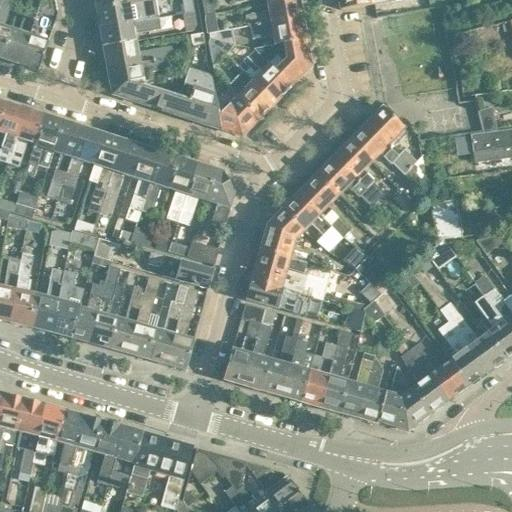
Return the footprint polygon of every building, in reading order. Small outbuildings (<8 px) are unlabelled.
[(0,0),(0,59),(1,60),(11,31),(3,28),(11,3),(5,1),(5,0),(0,0)] [(37,11),(20,66),(38,72),(48,42),(56,18),(57,15),(54,0),(40,0),(39,3),(37,11)] [(94,0),(97,11),(146,2),(145,0),(94,0)] [(193,12),(191,0),(181,2),(183,14),(193,12)] [(199,0),(202,16),(214,14),(211,0),(199,0)] [(250,26),(301,17),(297,0),(288,0),(267,4),(268,12),(245,16),(247,27),(250,26)] [(338,0),(340,11),(366,6),(374,4),(394,1),(394,0),(338,0)] [(146,2),(97,11),(100,28),(157,18),(154,1),(146,2)] [(11,31),(1,60),(20,66),(37,11),(39,3),(34,2),(31,10),(26,8),(23,16),(18,33),(11,31)] [(196,28),(193,12),(183,14),(181,14),(184,33),(193,32),(196,28)] [(202,16),(206,34),(217,32),(214,14),(202,16)] [(275,46),(305,40),(301,17),(250,26),(252,39),(273,35),(275,46)] [(159,29),(157,18),(100,28),(103,48),(136,42),(134,33),(159,29)] [(206,34),(206,38),(233,45),(230,30),(217,32),(206,34)] [(205,58),(201,34),(195,35),(196,46),(198,52),(199,59),(205,58)] [(195,35),(186,37),(188,47),(191,47),(196,46),(195,35)] [(233,45),(206,38),(207,44),(215,44),(225,54),(233,45)] [(276,72),(291,87),(310,67),(305,40),(275,46),(254,50),(269,65),(276,72)] [(103,48),(104,51),(107,70),(165,59),(171,58),(169,47),(163,48),(138,53),(136,45),(136,42),(103,48)] [(215,44),(207,44),(212,68),(225,54),(215,44)] [(171,58),(165,59),(107,70),(110,88),(143,82),(141,74),(172,68),(171,58)] [(239,67),(243,72),(275,103),(291,87),(276,72),(269,65),(262,72),(248,58),(239,67)] [(184,85),(179,100),(174,116),(221,131),(219,116),(211,77),(208,76),(191,70),(186,86),(184,85)] [(227,88),(237,98),(258,120),(275,103),(243,72),(227,88)] [(174,116),(179,100),(184,85),(181,84),(171,81),(166,95),(144,88),(143,82),(110,88),(112,96),(174,116)] [(241,137),(258,120),(237,98),(224,111),(221,114),(219,116),(221,131),(224,132),(228,133),(241,137)] [(0,151),(0,161),(8,164),(26,110),(5,103),(0,119),(0,134),(5,136),(0,151)] [(369,121),(366,124),(392,149),(407,133),(382,108),(369,121)] [(492,108),(478,112),(483,133),(498,131),(492,108)] [(44,116),(26,110),(8,164),(18,167),(26,143),(35,145),(44,116)] [(48,168),(53,153),(63,122),(44,116),(35,145),(25,174),(32,176),(36,165),(48,168)] [(58,201),(82,128),(63,122),(53,153),(61,155),(47,197),(58,201)] [(366,124),(350,141),(371,161),(378,154),(391,166),(392,164),(405,177),(412,169),(399,157),(391,149),(392,149),(366,124)] [(103,135),(82,128),(58,201),(70,205),(83,163),(90,165),(93,166),(103,135)] [(511,129),(483,134),(472,135),(474,155),(511,150),(511,129)] [(96,185),(88,211),(99,214),(123,141),(103,135),(93,166),(88,182),(96,185)] [(457,151),(470,149),(468,136),(455,137),(457,151)] [(124,176),(131,178),(141,147),(123,141),(99,214),(110,218),(124,176)] [(362,170),(371,161),(350,141),(334,157),(379,201),(385,195),(374,184),(375,182),(362,170)] [(137,223),(140,212),(159,153),(141,147),(131,178),(139,181),(126,219),(137,223)] [(405,151),(399,157),(412,169),(419,176),(425,182),(421,160),(418,163),(405,151)] [(177,159),(159,153),(140,212),(151,215),(160,188),(168,190),(177,159)] [(317,174),(315,176),(336,196),(346,186),(359,199),(360,197),(371,209),(379,201),(334,157),(317,174)] [(177,222),(196,165),(177,159),(168,190),(175,193),(166,219),(177,222)] [(197,200),(205,202),(215,171),(196,165),(177,222),(188,226),(197,200)] [(222,173),(215,171),(205,202),(216,206),(209,232),(222,236),(233,194),(222,173)] [(298,193),(323,217),(330,209),(327,206),(336,196),(315,176),(298,193)] [(402,191),(397,196),(405,203),(410,199),(402,191)] [(298,193),(282,210),(303,230),(310,223),(324,236),(333,227),(331,226),(323,217),(298,193)] [(0,210),(9,213),(12,214),(15,204),(0,198),(0,210)] [(442,239),(443,239),(463,237),(456,200),(430,205),(437,240),(442,239)] [(33,215),(34,210),(15,204),(12,214),(31,219),(33,215)] [(0,219),(8,221),(9,216),(9,213),(0,210),(0,219)] [(293,240),(303,230),(282,210),(266,225),(259,251),(288,258),(293,240)] [(8,221),(7,228),(26,231),(28,221),(9,216),(8,221)] [(337,220),(331,226),(333,227),(343,237),(349,231),(337,220)] [(26,231),(26,233),(39,235),(40,225),(28,221),(26,231)] [(381,238),(390,229),(384,222),(380,222),(373,229),(381,238)] [(130,243),(149,248),(154,233),(135,228),(133,234),(130,243)] [(69,250),(71,243),(72,234),(56,230),(50,232),(48,245),(69,250)] [(71,243),(96,250),(99,239),(73,231),(72,234),(71,243)] [(122,231),(119,240),(130,243),(133,234),(122,231)] [(503,244),(497,236),(474,240),(486,256),(503,244)] [(96,250),(94,258),(106,262),(111,242),(99,239),(96,250)] [(168,253),(171,243),(158,239),(155,250),(168,253)] [(442,239),(437,240),(440,244),(426,255),(434,265),(440,261),(438,258),(449,249),(444,242),(442,239)] [(187,259),(190,248),(171,243),(168,253),(187,259)] [(214,266),(218,251),(191,244),(190,248),(187,259),(214,266)] [(357,270),(368,258),(364,255),(356,248),(343,261),(357,270)] [(259,251),(251,282),(311,298),(323,302),(331,271),(319,267),(302,262),(288,258),(259,251)] [(304,253),(302,262),(319,267),(322,257),(304,253)] [(161,277),(207,290),(210,279),(210,278),(212,271),(151,254),(148,264),(163,268),(161,277)] [(424,273),(434,265),(426,255),(415,263),(417,265),(420,268),(424,273)] [(21,263),(10,324),(29,328),(33,329),(39,296),(28,293),(34,258),(22,256),(21,263)] [(110,269),(110,268),(111,263),(94,258),(92,264),(110,269)] [(368,258),(357,270),(370,282),(375,286),(383,277),(386,274),(368,258)] [(0,286),(0,321),(10,324),(21,263),(9,260),(5,287),(0,286)] [(106,282),(90,345),(109,350),(117,319),(108,316),(121,271),(110,268),(106,282)] [(48,298),(39,296),(33,329),(53,334),(65,273),(53,270),(48,298)] [(65,273),(53,334),(72,340),(80,309),(79,309),(84,291),(72,287),(74,275),(65,273)] [(502,300),(495,290),(484,276),(474,283),(484,297),(511,334),(511,298),(509,295),(502,300)] [(383,277),(375,286),(382,293),(390,287),(392,285),(383,277)] [(148,278),(144,294),(127,355),(147,361),(155,330),(146,328),(159,281),(148,278)] [(413,291),(413,288),(406,280),(397,286),(397,292),(403,299),(413,291)] [(86,310),(80,309),(72,340),(90,345),(106,282),(101,281),(99,287),(93,285),(86,310)] [(249,287),(245,301),(299,316),(302,303),(309,305),(311,298),(251,282),(249,287)] [(109,350),(127,355),(144,294),(140,293),(141,289),(135,287),(132,296),(125,321),(117,319),(109,350)] [(155,330),(147,361),(167,366),(187,289),(179,287),(175,302),(171,301),(163,332),(155,330)] [(187,289),(167,366),(185,371),(193,341),(184,339),(197,292),(187,289)] [(391,289),(374,302),(384,317),(386,315),(386,317),(403,305),(391,289)] [(333,297),(331,304),(349,309),(361,312),(367,307),(333,297)] [(511,334),(484,297),(473,305),(482,318),(476,322),(485,336),(503,360),(505,359),(508,360),(511,356),(511,334)] [(367,307),(361,312),(365,318),(370,326),(384,317),(373,301),(372,303),(367,307)] [(264,310),(244,305),(240,320),(249,322),(260,326),(264,310)] [(501,362),(503,360),(485,336),(478,341),(459,316),(451,305),(441,313),(449,324),(485,373),(493,368),(496,368),(501,365),(501,362)] [(349,309),(343,329),(360,333),(365,318),(361,312),(349,309)] [(275,313),(264,310),(260,326),(270,329),(275,313)] [(232,350),(224,380),(226,380),(227,383),(233,385),(236,383),(244,385),(260,326),(249,322),(240,353),(232,350)] [(478,379),(485,373),(449,324),(438,332),(457,357),(449,363),(448,364),(466,388),(469,385),(472,386),(477,382),(478,379)] [(260,326),(244,385),(251,387),(252,390),(258,392),(261,390),(262,391),(270,362),(262,359),(270,329),(260,326)] [(337,412),(339,412),(346,383),(338,381),(351,335),(340,332),(337,342),(339,343),(338,346),(336,346),(319,407),(327,409),(329,412),(334,413),(337,412)] [(270,362),(262,391),(264,391),(265,394),(271,396),(274,394),(281,396),(297,335),(292,334),(290,339),(285,337),(278,364),(270,362)] [(297,335),(281,396),(287,398),(289,398),(291,401),(296,403),(299,401),(301,401),(308,373),(313,355),(305,353),(307,344),(302,342),(303,337),(297,335)] [(374,359),(358,418),(365,420),(367,423),(372,424),(375,422),(377,423),(385,394),(377,391),(382,373),(375,362),(390,354),(381,339),(374,359)] [(308,373),(301,401),(302,402),(303,405),(309,406),(312,405),(319,407),(336,346),(325,343),(321,357),(313,355),(308,373)] [(418,344),(409,352),(446,402),(454,396),(458,397),(462,393),(463,390),(466,388),(448,364),(446,365),(438,371),(418,344)] [(346,383),(339,412),(340,413),(342,415),(347,417),(350,415),(358,418),(374,359),(376,350),(366,348),(364,355),(361,362),(354,385),(346,383)] [(418,385),(411,390),(429,415),(431,414),(434,415),(439,411),(439,408),(446,402),(409,352),(400,358),(418,385)] [(392,383),(396,384),(400,373),(396,367),(392,383)] [(400,373),(396,384),(403,386),(407,385),(400,373)] [(427,417),(429,415),(411,390),(401,398),(407,432),(419,423),(422,423),(427,420),(427,417)] [(401,398),(385,394),(377,423),(407,432),(401,398)] [(24,401),(3,396),(0,411),(0,466),(5,445),(12,447),(15,431),(17,432),(24,401)] [(30,475),(33,463),(44,406),(24,401),(17,432),(27,434),(18,472),(30,475)] [(44,406),(33,463),(43,465),(46,453),(54,455),(57,442),(63,412),(44,406)] [(83,417),(63,412),(57,442),(64,444),(57,471),(67,474),(83,417)] [(93,453),(95,453),(104,423),(102,423),(83,417),(67,474),(78,477),(86,451),(93,453)] [(97,483),(107,486),(125,429),(105,424),(104,423),(95,453),(105,456),(97,483)] [(142,434),(125,429),(107,486),(118,489),(121,478),(129,481),(142,434)] [(167,441),(142,434),(129,481),(125,494),(142,499),(150,472),(158,474),(167,441)] [(192,448),(167,441),(158,474),(169,478),(160,507),(174,511),(177,501),(192,448)] [(200,485),(219,471),(205,452),(197,449),(190,472),(200,485)] [(239,489),(246,466),(243,463),(205,452),(219,471),(233,489),(235,492),(239,489)] [(243,463),(246,466),(254,477),(264,469),(243,463)] [(265,493),(268,497),(278,511),(301,511),(308,507),(286,477),(265,493)] [(235,492),(249,511),(278,511),(268,497),(258,505),(244,486),(239,489),(235,492)] [(41,511),(43,505),(46,490),(35,488),(29,511),(41,511)] [(239,511),(249,511),(235,492),(233,489),(226,494),(239,511)] [(185,491),(181,502),(187,510),(197,500),(185,491)] [(188,511),(187,510),(181,502),(177,501),(174,511),(176,511),(188,511)]
